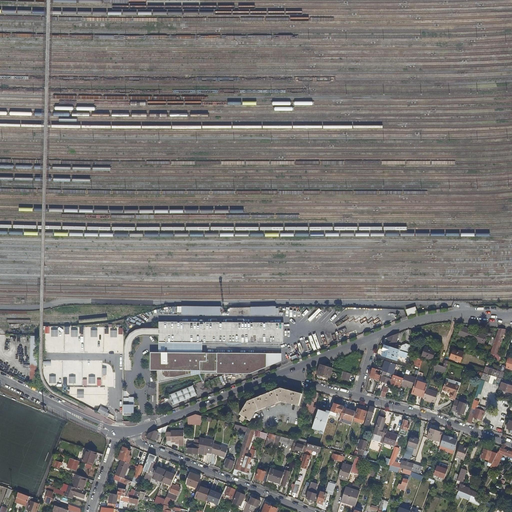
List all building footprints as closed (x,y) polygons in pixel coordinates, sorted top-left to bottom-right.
[(316,320),(322,314),(314,306),(304,317),(309,322),(314,318),(316,320)] [(219,308),(184,308),(184,316),(219,316),(219,308)] [(274,316),(274,308),(253,308),(253,316),(274,316)] [(406,311),(408,317),(416,314),(415,308),(406,311)] [(326,322),(336,311),(334,309),(324,320),(326,322)] [(157,331),(157,344),(201,344),(282,344),(282,324),(157,323),(157,331)] [(462,326),(459,335),(484,344),(487,335),(462,326)] [(497,355),(497,353),(505,329),(499,329),(491,353),(497,355)] [(395,345),(399,333),(388,338),(386,342),(385,346),(394,349),(408,353),(411,346),(406,344),(405,348),(401,346),(401,347),(395,345)] [(30,337),(29,385),(36,389),(37,337),(30,337)] [(459,342),(459,343),(458,345),(458,346),(476,352),(478,349),(459,342)] [(201,344),(157,344),(157,349),(157,354),(201,354),(201,349),(201,344)] [(393,353),(394,349),(385,346),(384,345),(382,351),(384,352),(382,356),(392,359),(394,353),(393,353)] [(435,350),(430,349),(425,347),(422,356),(432,360),(435,351),(435,350)] [(454,349),(450,358),(460,362),(464,353),(454,349)] [(491,353),(490,352),(488,357),(498,361),(500,354),(497,353),(497,355),(491,353)] [(157,354),(149,354),(149,372),(157,372),(157,354)] [(157,384),(199,374),(248,375),(265,368),(265,354),(201,354),(157,354),(157,372),(157,384)] [(265,354),(265,368),(280,362),(280,354),(265,354)] [(415,358),(413,366),(420,368),(422,360),(415,358)] [(393,375),(396,364),(385,361),(382,371),(383,371),(386,372),(389,373),(393,375)] [(329,378),(332,368),(323,365),(320,364),(317,374),(329,378)] [(433,368),(445,372),(447,367),(434,364),(433,368)] [(484,372),(498,377),(500,372),(486,367),(484,372)] [(377,369),(373,368),(370,377),(379,380),(380,375),(378,374),(379,370),(377,369)] [(385,377),(386,372),(383,371),(380,381),(389,384),(390,379),(385,377)] [(349,381),(351,374),(344,372),(341,379),(349,381)] [(407,386),(413,388),(415,381),(416,378),(405,374),(403,378),(403,380),(401,385),(407,386)] [(396,381),(397,376),(393,375),(392,378),(390,384),(399,387),(401,382),(396,381)] [(482,393),(486,381),(480,379),(474,396),(487,401),(488,395),(482,393)] [(419,396),(423,397),(426,389),(427,385),(415,381),(413,388),(412,391),(420,394),(419,396)] [(441,395),(455,400),(459,387),(445,382),(441,395)] [(511,386),(507,385),(502,383),(500,389),(511,393),(511,391),(511,386)] [(168,396),(172,405),(195,396),(192,386),(168,396)] [(241,415),(239,419),(243,422),(245,419),(247,420),(247,419),(250,420),(256,411),(282,401),(299,406),(302,394),(289,390),(290,389),(286,388),(286,390),(281,388),(266,394),(266,392),(262,393),(263,395),(248,401),(247,403),(245,402),(243,405),(245,406),(240,414),(241,415)] [(423,398),(435,402),(438,393),(426,389),(423,397),(423,398)] [(309,401),(308,401),(306,409),(311,410),(311,409),(312,409),(313,406),(316,395),(311,393),(309,401)] [(122,405),(122,416),(133,416),(133,397),(128,397),(128,405),(122,405)] [(464,414),(465,409),(466,406),(467,405),(464,404),(466,400),(461,399),(460,402),(455,400),(452,410),(464,414)] [(479,401),(474,400),(467,422),(474,425),(477,418),(483,420),(485,412),(486,412),(488,408),(478,405),(479,401)] [(344,407),(333,403),(330,411),(337,414),(338,412),(342,413),(344,408),(344,407)] [(101,406),(98,412),(108,417),(110,414),(107,412),(108,410),(101,406)] [(368,427),(375,408),(370,407),(367,416),(364,425),(368,427)] [(340,417),(352,422),(356,412),(344,408),(342,413),(340,417)] [(358,409),(355,417),(356,418),(355,421),(363,424),(364,420),(367,412),(358,409)] [(196,423),(200,422),(201,415),(196,414),(188,417),(188,424),(196,424),(196,423)] [(385,419),(379,417),(374,433),(385,437),(387,432),(387,430),(382,428),(385,419)] [(408,421),(403,420),(400,429),(407,431),(409,425),(407,425),(408,421)] [(167,429),(163,427),(148,433),(147,437),(155,440),(155,439),(157,440),(159,436),(157,435),(158,432),(164,434),(167,429)] [(246,457),(254,429),(247,427),(246,431),(232,475),(239,477),(241,471),(248,473),(251,465),(250,464),(251,458),(246,457)] [(440,432),(430,429),(427,438),(437,441),(435,445),(440,446),(441,443),(443,436),(444,434),(440,432)] [(183,442),(184,442),(184,431),(171,431),(171,442),(176,442),(176,440),(183,440),(183,442)] [(398,436),(387,432),(385,437),(383,442),(394,446),(395,445),(398,436)] [(279,436),(270,433),(269,437),(267,437),(267,438),(264,445),(267,446),(268,446),(269,443),(278,446),(279,441),(281,436),(279,436)] [(287,438),(281,436),(279,441),(286,442),(286,443),(290,444),(293,445),(294,440),(291,439),(287,438)] [(448,437),(443,436),(441,443),(440,446),(454,450),(457,440),(453,439),(453,438),(448,437)] [(213,444),(214,439),(199,438),(199,442),(199,445),(198,449),(198,453),(204,454),(204,453),(207,453),(211,454),(213,444)] [(419,440),(414,438),(414,440),(410,439),(408,446),(413,448),(416,449),(419,440)] [(368,441),(359,439),(356,447),(360,449),(358,453),(363,455),(365,450),(368,441)] [(296,440),(294,440),(293,445),(291,449),(291,452),(294,453),(295,451),(304,454),(305,452),(306,450),(306,448),(308,443),(307,443),(305,443),(296,440)] [(199,445),(194,444),(189,444),(189,442),(188,442),(187,453),(197,454),(198,449),(199,445)] [(318,452),(319,452),(321,447),(318,446),(308,443),(306,448),(309,449),(318,452)] [(211,454),(225,458),(228,448),(213,444),(211,454)] [(455,457),(464,460),(468,448),(459,445),(455,457)] [(394,462),(395,459),(399,448),(394,446),(388,465),(390,465),(400,468),(401,464),(394,462)] [(123,447),(118,459),(122,460),(129,463),(132,456),(129,455),(130,452),(127,450),(128,449),(123,447)] [(412,449),(407,448),(404,457),(409,459),(412,449)] [(498,453),(501,454),(511,457),(511,452),(500,448),(498,453)] [(83,462),(86,464),(92,466),(93,466),(95,459),(97,453),(87,449),(85,455),(83,462)] [(481,458),(492,462),(494,458),(497,454),(484,449),(481,458)] [(307,452),(305,452),(304,454),(305,454),(301,467),(306,468),(310,456),(306,455),(307,452)] [(144,478),(150,481),(151,478),(154,472),(151,472),(153,468),(151,468),(153,462),(156,456),(149,454),(143,471),(146,472),(144,478)] [(361,462),(368,464),(369,460),(365,459),(355,456),(352,466),(351,472),(358,474),(361,462)] [(76,471),(79,461),(70,458),(67,468),(76,471)] [(226,458),(223,466),(231,469),(234,462),(232,461),(233,460),(230,459),(230,460),(226,458)] [(61,463),(54,460),(52,467),(59,469),(61,463)] [(122,460),(116,475),(124,479),(130,464),(129,463),(122,460)] [(413,465),(402,461),(401,464),(400,468),(401,468),(404,469),(411,471),(412,470),(413,465)] [(344,480),(348,481),(351,472),(352,466),(343,463),(338,477),(344,478),(344,480)] [(151,478),(162,482),(166,472),(167,471),(160,468),(160,467),(156,465),(154,472),(151,478)] [(422,467),(413,465),(412,470),(419,473),(422,467)] [(448,467),(444,465),(443,468),(437,466),(434,475),(444,479),(448,467)] [(284,473),(270,468),(269,473),(267,479),(281,484),(284,473)] [(255,478),(266,481),(267,479),(269,473),(258,469),(255,478)] [(280,485),(280,486),(285,487),(290,470),(285,469),(284,473),(281,484),(280,485)] [(201,477),(185,470),(186,483),(196,487),(201,477)] [(132,482),(135,483),(137,478),(138,478),(140,473),(136,472),(135,474),(132,482)] [(162,482),(171,486),(172,484),(173,481),(175,475),(166,472),(162,482)] [(76,475),(72,487),(78,489),(83,490),(85,486),(84,485),(86,478),(76,475)] [(125,483),(131,485),(132,482),(124,479),(116,475),(115,475),(114,479),(124,483),(125,483)] [(408,480),(405,479),(404,479),(402,485),(400,484),(398,488),(405,490),(408,480)] [(327,490),(333,492),(336,484),(329,482),(327,490)] [(349,488),(360,491),(361,487),(350,483),(349,488)] [(179,485),(176,484),(176,486),(172,484),(171,486),(167,496),(174,499),(176,500),(180,488),(178,487),(179,485)] [(462,484),(459,491),(472,496),(475,497),(477,493),(471,490),(465,488),(466,486),(462,484)] [(78,490),(78,489),(72,487),(68,485),(65,496),(72,498),(73,494),(84,498),(86,493),(78,490)] [(195,496),(207,500),(211,490),(199,486),(195,496)] [(235,490),(226,486),(223,494),(220,500),(224,501),(225,498),(224,497),(225,495),(226,494),(226,495),(225,497),(228,498),(229,496),(232,497),(235,490)] [(360,491),(349,488),(346,487),(341,501),(355,506),(360,491)] [(309,488),(308,491),(306,498),(314,501),(316,494),(312,493),(314,489),(309,488)] [(49,504),(53,492),(45,489),(44,492),(47,494),(44,502),(49,504)] [(223,494),(211,489),(211,490),(207,500),(218,505),(220,500),(223,494)] [(145,493),(135,491),(134,494),(132,498),(139,499),(142,500),(145,493)] [(326,493),(320,491),(317,502),(322,504),(324,499),(325,500),(327,494),(326,493)] [(457,494),(470,499),(472,496),(459,491),(457,494)] [(14,502),(25,506),(26,502),(27,502),(29,497),(18,492),(14,502)] [(245,495),(237,492),(232,505),(240,508),(243,501),(245,495)] [(136,505),(138,505),(139,499),(132,498),(126,497),(124,496),(118,495),(117,495),(110,493),(107,507),(115,508),(116,499),(120,499),(119,508),(122,508),(124,501),(129,502),(129,503),(136,505)] [(25,509),(32,511),(36,511),(39,505),(37,504),(38,500),(33,498),(29,497),(27,502),(26,507),(25,509)] [(165,500),(156,497),(154,503),(163,505),(165,500)] [(511,499),(509,499),(504,497),(503,502),(510,505),(509,507),(511,508),(511,499)] [(248,511),(249,511),(250,509),(256,511),(260,501),(251,498),(250,500),(248,499),(246,502),(243,510),(242,511),(248,511)] [(382,499),(379,507),(378,511),(377,511),(381,511),(383,507),(386,508),(389,502),(382,499)]
